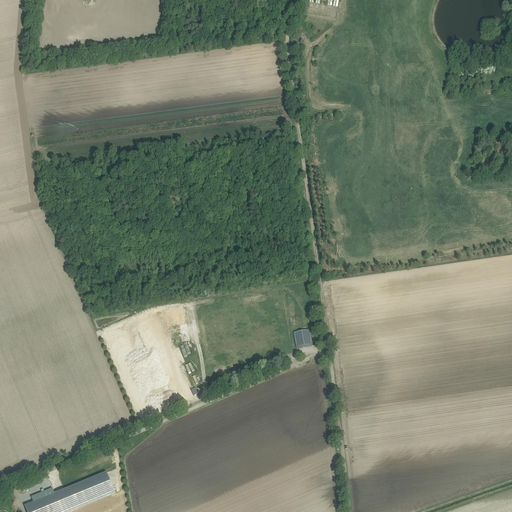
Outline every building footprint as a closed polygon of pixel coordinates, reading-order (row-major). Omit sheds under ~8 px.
[(165,313),(167,327),(185,324),(182,307),(162,311),(162,314),(165,313)] [(104,334),(135,420),(160,411),(129,325),(104,334)] [(293,333),(295,345),(297,348),(312,346),(311,340),(310,330),(293,333)] [(81,474),(83,480),(89,477),(87,472),(81,474)] [(106,473),(64,490),(54,494),(52,489),(44,492),(43,490),(41,491),(42,493),(31,498),(33,503),(24,507),(26,511),(69,511),(115,493),(106,473)] [(121,511),(118,500),(81,511),(121,511)]
